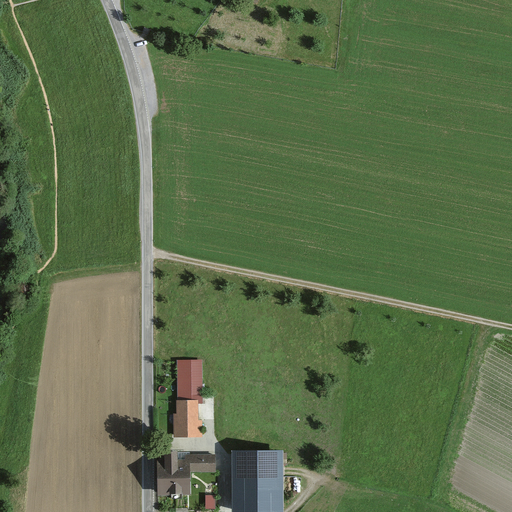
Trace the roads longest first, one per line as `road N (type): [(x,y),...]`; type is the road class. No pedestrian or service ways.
road 1 (unclassified): [(149,511),(147,142),(132,62),(108,0)]
road 2 (track): [(511,329),(148,254)]
